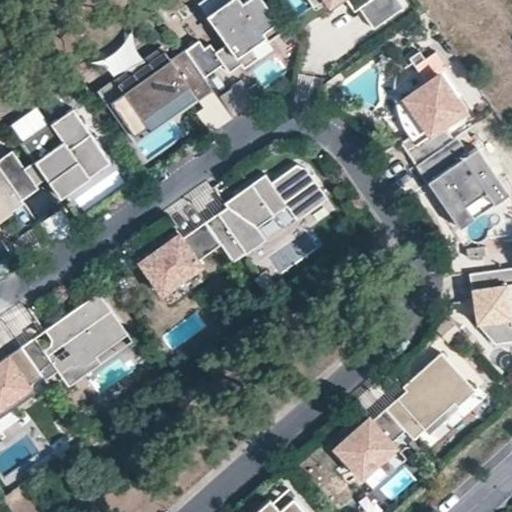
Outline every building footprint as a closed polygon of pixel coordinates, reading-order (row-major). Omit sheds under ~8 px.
[(284,30),(263,0),(244,0),(212,22),(226,43),(215,51),(209,42),(204,46),(198,39),(185,48),(204,75),(222,63),(228,71),(240,62),(243,67),(258,57),(250,46),(265,36),(268,40),(284,30)] [(404,6),(399,0),(308,0),(312,5),(319,0),(327,0),(330,4),(334,0),(346,0),(354,10),(358,7),(373,28),(404,6)] [(333,8),(343,0),(334,0),(330,4),(333,8)] [(111,71),(135,50),(124,37),(100,57),(111,71)] [(204,75),(185,48),(172,57),(162,43),(99,89),(132,136),(148,124),(144,118),(189,85),(199,99),(214,89),(204,75)] [(424,58),(419,49),(409,56),(412,60),(415,64),(424,58)] [(246,71),(260,61),(258,57),(243,67),(246,71)] [(400,141),(415,163),(453,137),(443,123),(464,109),(439,72),(426,81),(396,102),(402,126),(409,121),(415,130),(409,134),(400,141)] [(102,147),(72,105),(21,141),(33,158),(48,179),(60,196),(89,175),(81,162),(102,147)] [(415,130),(409,121),(402,126),(409,134),(415,130)] [(453,137),(415,163),(434,190),(436,190),(446,205),(459,196),(464,204),(485,189),(488,193),(502,183),(476,145),(468,151),(457,134),(453,137)] [(110,160),(102,147),(81,162),(89,175),(110,160)] [(23,166),(11,149),(0,156),(0,167),(21,198),(38,187),(23,166)] [(48,179),(33,158),(23,166),(38,187),(48,179)] [(327,195),(306,165),(296,162),(271,179),(265,171),(234,193),(237,198),(205,220),(221,242),(233,259),(246,250),(242,244),(261,230),(257,224),(286,203),(296,217),(327,195)] [(21,198),(0,167),(0,217),(24,201),(21,198)] [(459,196),(446,205),(458,223),(507,189),(502,183),(488,193),(485,189),(464,204),(459,196)] [(53,238),(69,224),(53,205),(37,219),(53,238)] [(199,258),(221,242),(205,220),(183,235),(180,232),(139,260),(162,292),(202,263),(199,258)] [(246,250),(266,236),(261,230),(242,244),(246,250)] [(464,245),(467,254),(484,250),(482,241),(464,245)] [(511,258),(468,269),(475,296),(482,294),(484,302),(477,304),(480,318),(499,338),(511,335),(511,258)] [(98,290),(21,344),(42,374),(45,378),(58,370),(75,358),(88,360),(127,332),(98,290)] [(482,294),(475,296),(477,304),(484,302),(482,294)] [(75,358),(58,370),(68,384),(132,338),(127,332),(88,360),(75,358)] [(42,374),(21,344),(0,359),(0,415),(34,391),(28,383),(42,374)] [(406,388),(385,406),(405,428),(413,437),(417,434),(454,401),(457,404),(479,385),(440,350),(402,384),(406,388)] [(405,428),(385,406),(365,424),(361,421),(334,445),(359,473),(393,442),(392,440),(405,428)] [(317,511),(298,490),(284,502),(277,494),(256,511),(317,511)]
